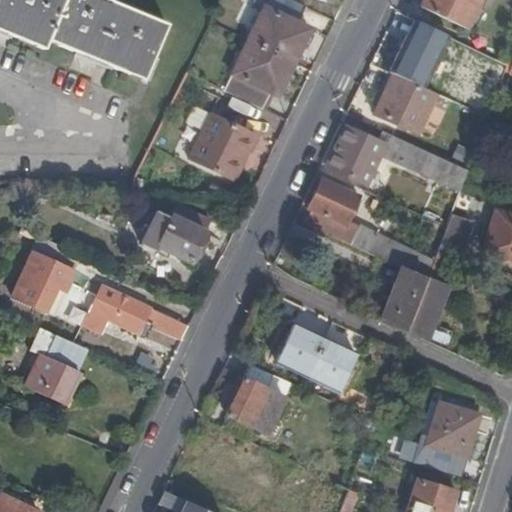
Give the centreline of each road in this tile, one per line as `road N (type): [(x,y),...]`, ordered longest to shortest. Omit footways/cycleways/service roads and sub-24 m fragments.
road 1 (tertiary): [(378,0),(247,290)]
road 2 (residential): [(511,402),(247,290)]
road 3 (tertiary): [(247,290),(134,511)]
road 4 (residential): [(0,142),(91,142),(96,122),(0,81)]
